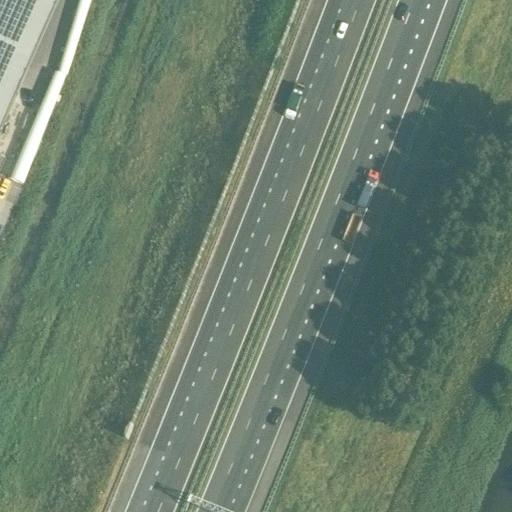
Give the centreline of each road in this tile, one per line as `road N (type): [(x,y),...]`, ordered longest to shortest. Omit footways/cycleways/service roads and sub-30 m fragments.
road 1 (motorway): [(359,0),(158,511)]
road 2 (motorway): [(212,511),(413,0)]
